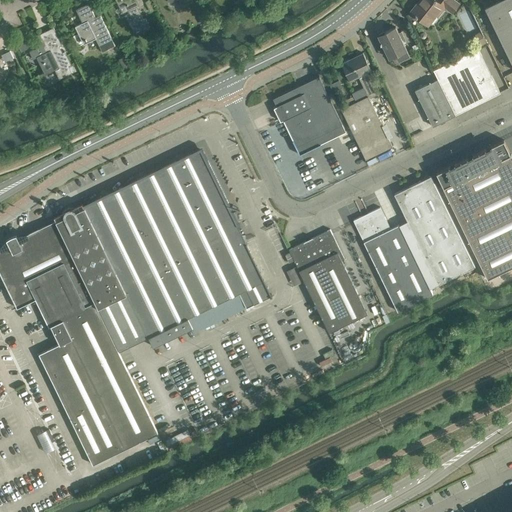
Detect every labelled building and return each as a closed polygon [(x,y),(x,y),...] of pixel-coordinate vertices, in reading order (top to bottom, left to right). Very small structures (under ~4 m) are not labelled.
[(116,0),(122,13),(128,10),(129,13),(125,15),(128,21),(134,33),(142,28),(144,32),(151,29),(146,18),(144,20),(137,6),(139,5),(136,0),(116,0)] [(455,0),(454,0),(421,0),(418,4),(417,3),(411,11),(428,25),(435,15),(439,18),(445,11),(443,9),(444,7),(447,10),(455,0)] [(511,0),(500,0),(486,7),(511,61),(511,0)] [(243,3),(240,4),(242,8),(242,10),(249,7),(246,1),(243,3)] [(100,15),(95,17),(88,3),(76,10),(82,23),(75,26),(84,44),(96,38),(102,52),(115,45),(100,15)] [(77,14),(71,18),(75,24),(81,21),(77,14)] [(378,35),(380,39),(379,40),(380,42),(381,42),(388,58),(395,54),(398,61),(410,55),(401,38),(404,37),(401,31),(398,32),(396,26),(378,35)] [(36,48),(30,51),(33,58),(36,57),(40,63),(45,74),(54,70),(59,79),(72,73),(68,66),(71,64),(65,51),(62,52),(59,46),(61,45),(61,44),(59,40),(53,27),(37,35),(42,45),(36,48)] [(481,32),(476,34),(478,40),(481,46),(487,43),(481,32)] [(17,44),(21,52),(33,46),(29,39),(17,44)] [(438,79),(437,79),(455,115),(500,93),(478,48),(433,70),(438,79)] [(369,97),(377,93),(367,73),(371,71),(363,53),(341,63),(350,81),(358,77),(363,87),(367,96),(368,96),(369,97)] [(298,86),(273,98),(276,106),(274,107),(280,121),(283,120),(300,154),(345,132),(319,76),(303,83),(304,85),(299,88),(298,86)] [(433,126),(455,115),(437,79),(415,90),(433,126)] [(339,81),(330,85),(333,93),(343,88),(339,81)] [(363,87),(352,93),(353,96),(356,101),(367,96),(363,87)] [(368,96),(367,96),(356,101),(341,109),(365,159),(392,146),(369,97),(368,96)] [(438,171),(437,172),(444,186),(443,187),(488,278),(511,266),(511,154),(504,139),(497,143),(496,143),(461,160),(454,164),(453,164),(438,171)] [(56,217),(54,218),(119,351),(148,337),(153,347),(193,327),(195,332),(246,307),(253,303),(270,296),(270,297),(272,296),(245,241),(245,235),(242,235),(237,224),(201,150),(162,169),(161,167),(160,166),(157,168),(125,183),(122,185),(85,203),(81,205),(76,208),(72,206),(68,206),(65,208),(63,210),(62,214),(56,217)] [(431,175),(394,193),(407,220),(399,224),(430,288),(438,284),(475,266),(431,175)] [(398,311),(433,294),(430,288),(399,224),(390,228),(380,207),(353,220),(398,311)] [(0,247),(0,272),(17,308),(35,299),(49,326),(51,325),(60,343),(39,353),(93,464),(158,433),(55,221),(39,228),(27,234),(18,238),(16,235),(16,234),(14,235),(11,236),(9,238),(6,239),(6,240),(8,243),(0,247)] [(289,249),(304,280),(329,332),(367,313),(342,260),(344,259),(330,229),(289,249)] [(289,262),(294,259),(290,252),(285,254),(289,262)] [(55,448),(46,430),(37,434),(45,452),(55,448)]
